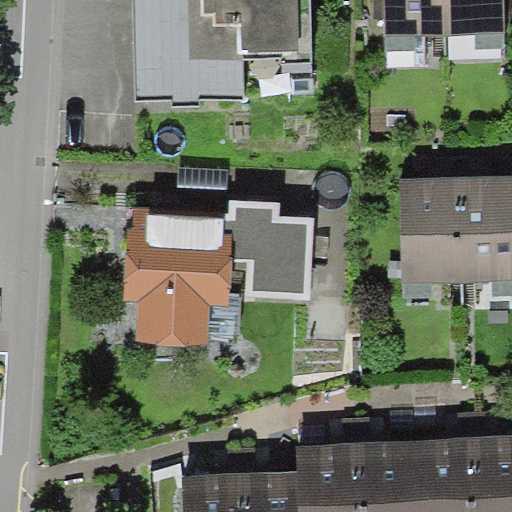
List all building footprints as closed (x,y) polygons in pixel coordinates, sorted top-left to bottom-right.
[(147,0),(150,99),(345,95),(342,0),(147,0)] [(511,0),(399,0),(402,37),(511,29),(511,0)] [(511,177),(414,181),(419,292),(511,288),(511,177)] [(251,218),(146,217),(146,302),(159,302),(159,332),(226,332),(227,295),(329,296),(330,215),(297,215),(297,199),(251,199),(251,218)] [(312,471),(207,473),(207,511),(511,511),(511,437),(311,442),(312,471)]
